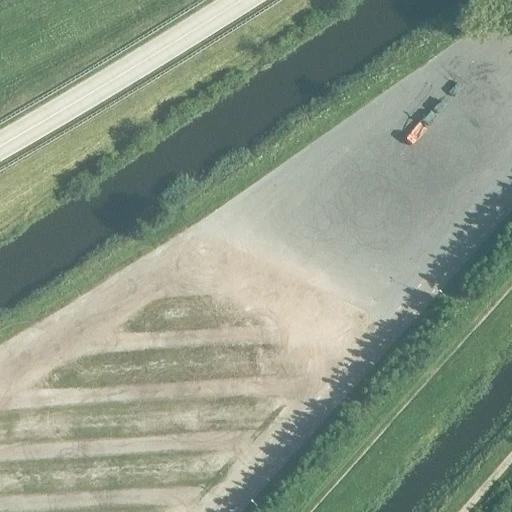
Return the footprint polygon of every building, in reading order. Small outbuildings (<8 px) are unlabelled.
[(394,82),(413,69),(407,61),(388,74),(394,82)] [(408,123),(391,139),(398,146),(415,131),(408,123)] [(317,153),(332,173),(361,150),(346,130),(317,153)] [(305,242),(338,270),(365,239),(333,211),(305,242)] [(304,217),(286,232),(294,241),(312,226),(304,217)]
